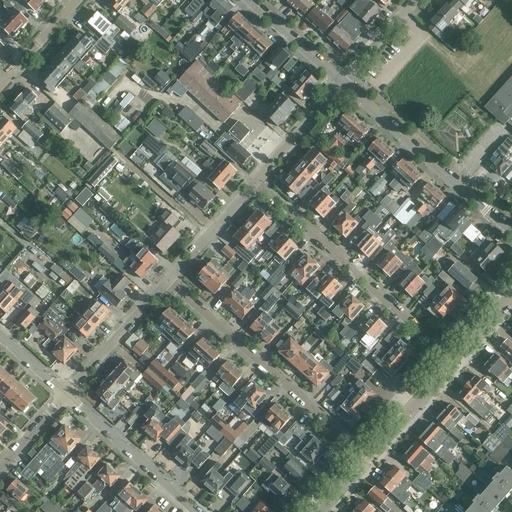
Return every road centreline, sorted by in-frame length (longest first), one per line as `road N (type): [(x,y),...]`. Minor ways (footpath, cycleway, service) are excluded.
road 1 (residential): [(452,362),(250,184)]
road 2 (residential): [(364,461),(166,282)]
road 3 (residential): [(511,232),(341,81)]
road 4 (residential): [(65,395),(196,511)]
road 5 (residential): [(65,395),(166,282)]
road 6 (residential): [(250,184),(341,81)]
road 7 (residential): [(364,461),(452,362)]
road 8 (residential): [(166,282),(250,184)]
road 9 (residential): [(341,81),(250,0)]
